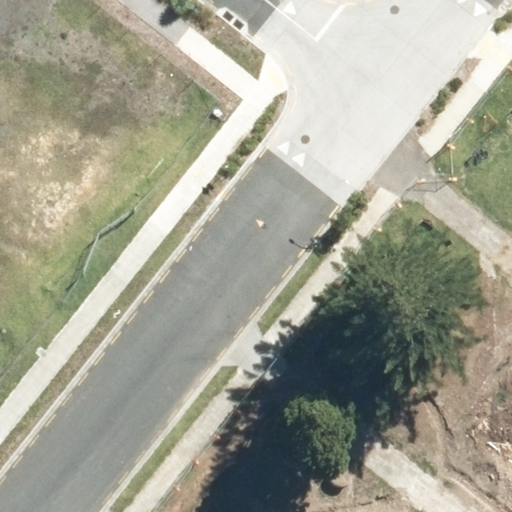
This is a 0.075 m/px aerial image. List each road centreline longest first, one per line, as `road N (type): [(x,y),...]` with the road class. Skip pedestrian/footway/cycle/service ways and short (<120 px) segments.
road 1 (residential): [(375,80),(35,511)]
road 2 (residential): [(273,0),(375,80)]
